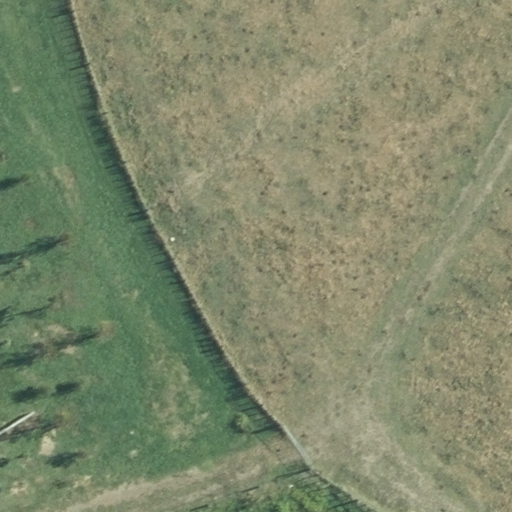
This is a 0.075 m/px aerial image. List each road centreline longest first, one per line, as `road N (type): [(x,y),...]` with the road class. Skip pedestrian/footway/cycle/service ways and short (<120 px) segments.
road 1 (track): [(104,511),(259,464),(376,406),(511,156)]
road 2 (track): [(376,406),(457,511)]
